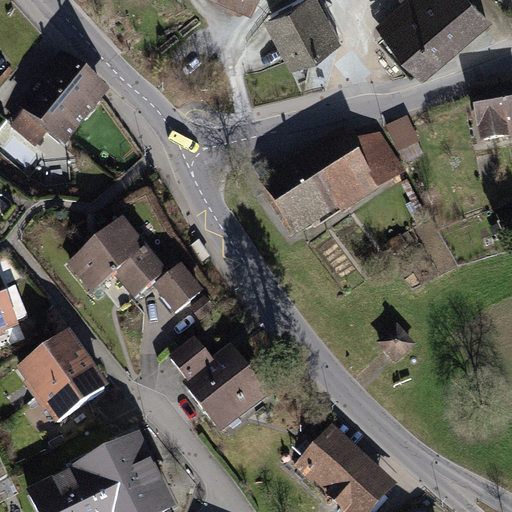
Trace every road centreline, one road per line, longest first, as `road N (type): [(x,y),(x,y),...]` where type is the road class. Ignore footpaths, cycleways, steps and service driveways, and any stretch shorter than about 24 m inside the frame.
road 1 (tertiary): [(181,152),(235,249),(326,369),(397,438)]
road 2 (tertiary): [(181,152),(370,111),(511,61)]
road 3 (tertiary): [(50,0),(159,112),(181,152)]
road 4 (residential): [(240,511),(168,419),(131,391)]
road 5 (tertiary): [(511,508),(397,438)]
